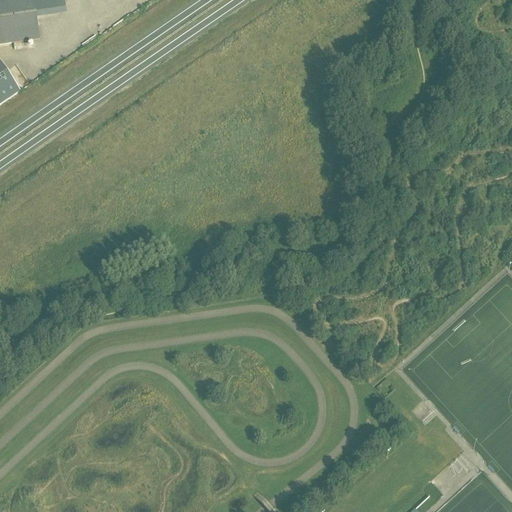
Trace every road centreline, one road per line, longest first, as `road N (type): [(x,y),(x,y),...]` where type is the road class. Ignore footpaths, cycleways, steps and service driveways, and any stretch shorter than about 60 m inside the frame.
road 1 (trunk): [(0,167),(239,0)]
road 2 (trunk): [(209,0),(0,144)]
